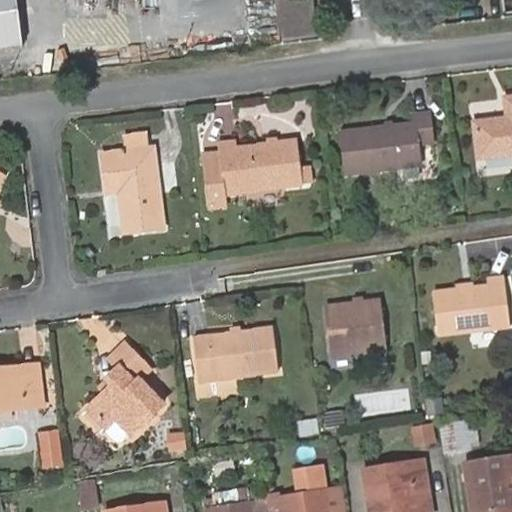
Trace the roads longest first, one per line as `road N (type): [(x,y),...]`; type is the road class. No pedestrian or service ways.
road 1 (residential): [(511,46),(38,102)]
road 2 (residential): [(38,102),(60,301)]
road 3 (residential): [(182,284),(60,301)]
